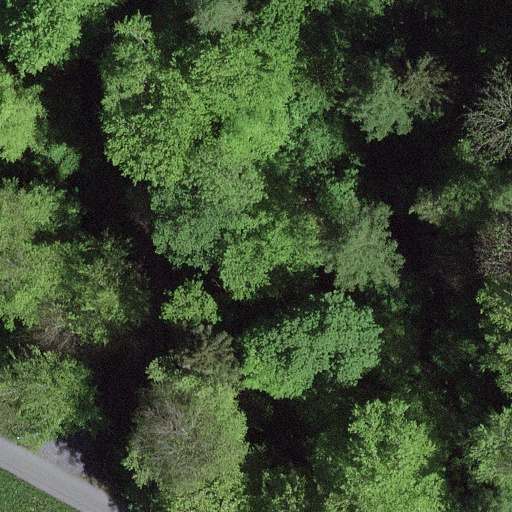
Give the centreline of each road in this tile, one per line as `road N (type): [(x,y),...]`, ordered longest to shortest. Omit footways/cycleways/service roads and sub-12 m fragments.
road 1 (track): [(49,479),(154,343),(145,188),(111,0)]
road 2 (unclassified): [(111,511),(0,452)]
